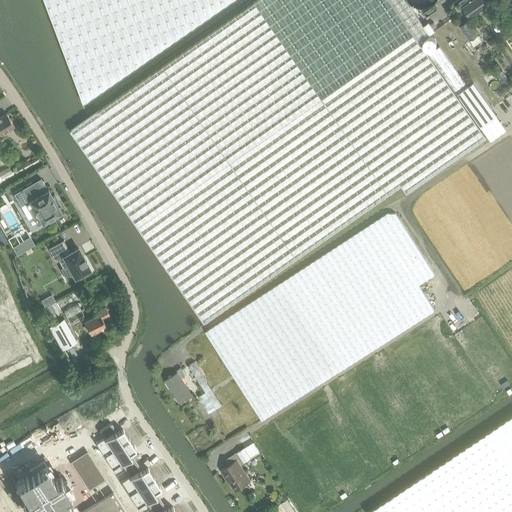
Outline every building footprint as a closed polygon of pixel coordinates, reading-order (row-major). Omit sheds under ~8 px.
[(44,0),(84,103),(179,37),(190,34),(238,0),(44,0)] [(257,0),(135,85),(71,131),(204,322),(401,184),(406,192),(485,137),(419,41),(429,34),(423,25),(405,0),(257,0)] [(406,0),(407,0),(409,3),(411,5),(414,7),(418,9),(421,9),(425,9),(429,8),(432,6),(434,5),(437,2),(437,0),(406,0)] [(482,0),(461,0),(459,1),(469,16),(486,4),(482,0)] [(468,20),(460,25),(470,39),(475,46),(482,41),(477,34),(478,34),(468,20)] [(457,94),(458,93),(461,98),(462,97),(481,126),(496,115),(474,81),(467,86),(440,46),(429,54),(457,94)] [(502,71),(497,74),(504,84),(509,81),(502,71)] [(0,133),(14,126),(6,113),(0,116),(0,133)] [(9,167),(0,171),(0,176),(1,178),(12,172),(9,167)] [(32,183),(14,193),(21,205),(29,200),(37,213),(33,216),(38,224),(42,222),(42,223),(62,212),(58,206),(61,204),(54,193),(52,194),(48,188),(38,194),(32,183)] [(387,212),(205,331),(262,420),(434,309),(418,284),(434,274),(395,213),(387,212)] [(30,235),(12,245),(17,254),(35,244),(30,235)] [(63,239),(48,247),(55,260),(58,259),(62,267),(61,268),(67,280),(75,275),(75,276),(80,273),(81,275),(83,274),(90,270),(89,267),(85,261),(86,261),(84,256),(83,257),(78,247),(70,251),(63,239)] [(80,288),(69,294),(73,300),(84,294),(80,288)] [(52,293),(41,299),(44,305),(55,299),(52,293)] [(78,303),(64,311),(70,322),(84,315),(78,303)] [(50,304),(39,310),(45,321),(56,315),(50,304)] [(103,320),(110,316),(105,306),(95,311),(96,314),(83,320),(90,334),(92,333),(93,334),(98,331),(97,330),(106,326),(103,320)] [(64,317),(49,326),(62,349),(77,340),(64,317)] [(25,328),(16,334),(28,357),(38,351),(25,328)] [(16,334),(7,339),(19,362),(28,357),(16,334)] [(7,339),(0,342),(0,348),(8,361),(16,357),(19,362),(7,339)] [(195,362),(188,366),(205,392),(198,396),(209,413),(214,409),(216,408),(222,405),(195,362)] [(78,373),(83,371),(79,364),(75,366),(78,373)] [(176,371),(177,372),(165,380),(180,402),(191,394),(181,379),(185,376),(185,373),(182,369),(180,367),(176,370),(176,371)] [(511,511),(511,415),(367,511),(511,511)] [(110,422),(100,429),(113,449),(129,438),(123,428),(117,432),(110,422)] [(218,431),(218,428),(216,425),(214,424),(211,423),(207,423),(204,425),(202,427),(202,431),(202,434),(204,437),(206,439),(209,439),(213,439),(216,437),(218,435),(218,431)] [(129,438),(113,449),(125,468),(136,461),(130,452),(136,448),(129,438)] [(244,447),(237,452),(243,462),(251,457),(244,447)] [(249,479),(240,466),(244,464),(236,451),(225,458),(228,463),(221,468),(229,479),(228,480),(234,489),(249,479)] [(31,473),(18,481),(27,497),(22,500),(30,511),(37,511),(76,511),(75,509),(65,494),(70,491),(60,475),(55,479),(45,464),(43,460),(29,469),(31,473)] [(136,461),(125,468),(138,487),(154,477),(148,466),(142,470),(136,461)] [(154,477),(138,487),(150,506),(160,500),(154,491),(161,487),(154,477)] [(92,492),(102,488),(98,481),(89,486),(92,492)] [(287,498),(277,505),(280,511),(292,511),(295,510),(287,498)] [(160,500),(150,506),(153,511),(176,511),(172,505),(166,509),(160,500)]
